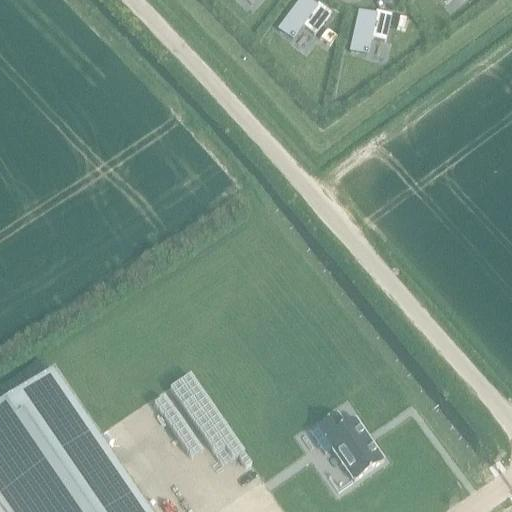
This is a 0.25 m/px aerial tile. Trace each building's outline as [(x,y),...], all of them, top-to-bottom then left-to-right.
[(303,0),(302,0),(279,32),(292,41),(301,28),(314,38),(331,15),(318,6),(315,9),(303,0)] [(357,14),(349,53),(367,57),(370,41),(385,44),(391,17),(376,14),(375,18),(357,14)] [(399,19),(396,31),(404,32),(407,21),(399,19)] [(326,31),(319,40),(329,48),(336,38),(326,31)] [(423,58),(436,48),(428,38),(415,48),(423,58)] [(147,511),(97,439),(52,373),(0,408),(0,511),(147,511)] [(337,416),(310,436),(325,457),(332,453),(354,483),(383,463),(354,421),(345,428),(337,416)] [(268,511),(293,511),(263,472),(248,484),(268,511)]
